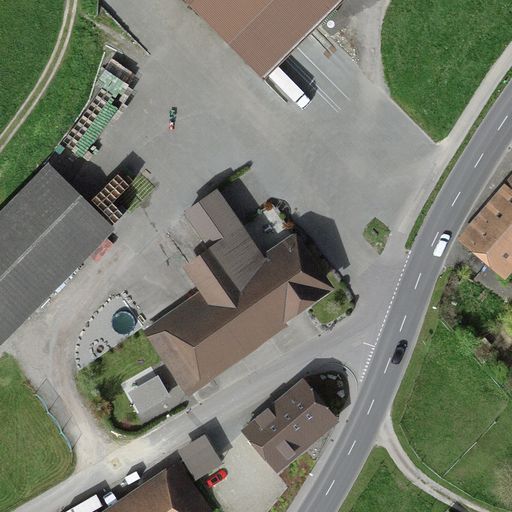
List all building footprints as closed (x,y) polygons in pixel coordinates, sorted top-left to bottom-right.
[(250,0),(262,11),(273,0),(250,0)] [(0,338),(108,228),(49,169),(0,218),(0,338)] [(511,189),(469,240),(501,268),(511,255),(511,189)] [(293,249),(264,270),(212,196),(187,213),(213,251),(190,267),(207,291),(148,332),(183,381),(320,286),(293,249)] [(329,411),(308,385),(247,436),(275,468),(302,445),(296,439),(329,411)] [(201,511),(203,511),(179,476),(126,511),(201,511)]
